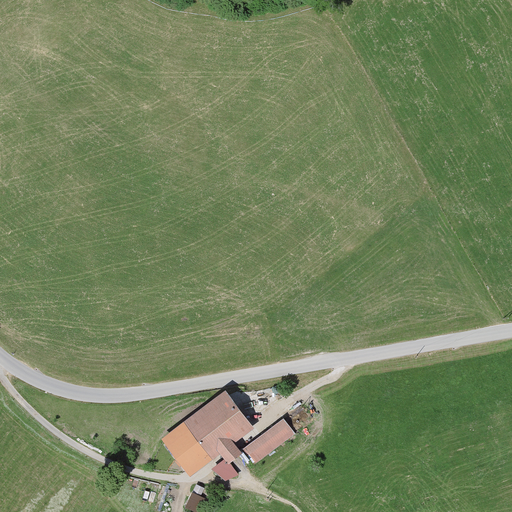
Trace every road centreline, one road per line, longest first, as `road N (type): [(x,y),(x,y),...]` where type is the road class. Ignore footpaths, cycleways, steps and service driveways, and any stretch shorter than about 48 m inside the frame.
road 1 (unclassified): [(0,355),(58,387),(118,395),(511,328)]
road 2 (track): [(0,376),(55,431),(99,457),(152,476),(199,479)]
